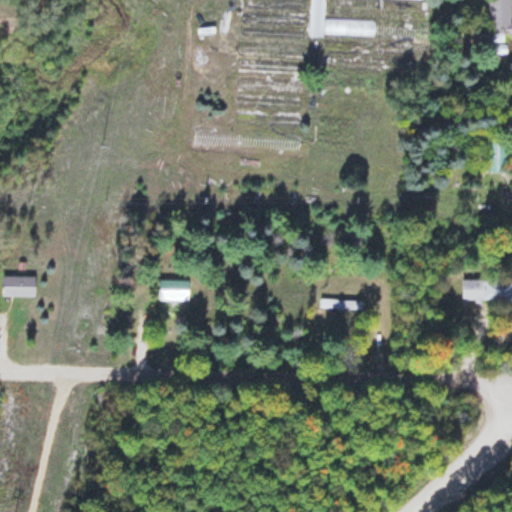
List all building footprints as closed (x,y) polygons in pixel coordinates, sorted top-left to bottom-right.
[(324,0),(380,0),(420,2),(420,0),(309,0),(308,36),(322,37),(324,0)] [(487,0),(487,36),(511,35),(511,22),(510,22),(509,0),(487,0)] [(484,172),(508,172),(508,140),(484,140),(484,172)] [(34,276),(2,276),(2,296),(34,296),(34,276)] [(187,300),(187,279),(158,279),(158,300),(187,300)] [(511,279),(461,279),(461,300),(511,300),(511,279)] [(362,300),(319,298),(318,308),(361,310),(362,300)]
